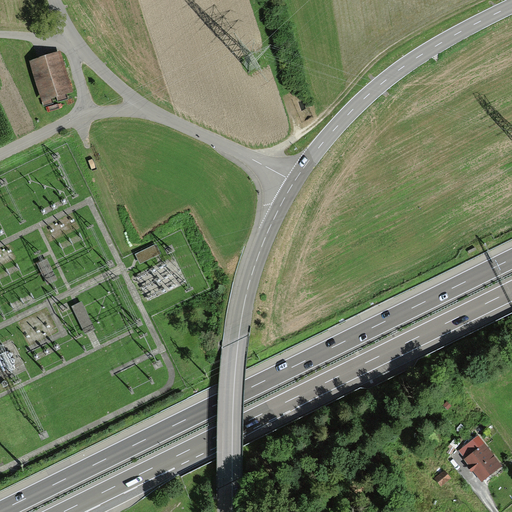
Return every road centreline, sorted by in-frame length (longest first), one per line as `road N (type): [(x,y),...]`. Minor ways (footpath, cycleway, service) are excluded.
road 1 (motorway): [(511,258),(0,511)]
road 2 (motorway): [(62,511),(511,290)]
road 3 (tertiary): [(294,181),(258,255),(241,319),(232,511)]
road 4 (tertiary): [(511,5),(401,67),(350,111),(294,181)]
road 5 (track): [(259,162),(327,112),(383,53),(480,0)]
road 6 (unclassified): [(294,181),(145,108)]
road 7 (unclassified): [(145,108),(88,114),(0,154)]
